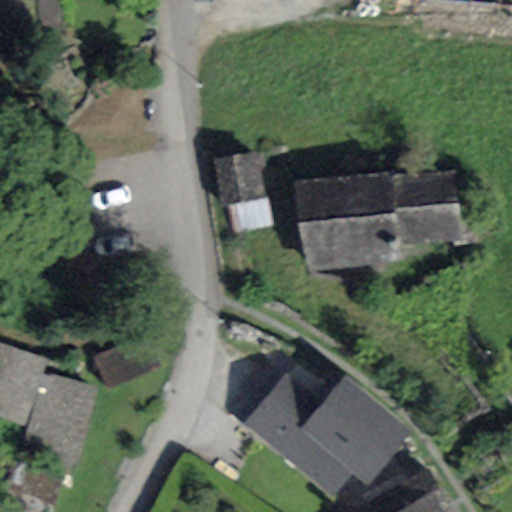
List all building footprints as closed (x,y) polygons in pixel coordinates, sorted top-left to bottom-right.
[(57,0),(36,0),(39,28),(60,26),(57,0)] [(257,152),(212,160),(222,207),(266,198),(257,152)] [(390,173),(294,182),(303,272),(399,263),(398,246),(457,241),(450,172),(391,178),(390,173)] [(334,501),(355,475),(368,486),(411,434),(343,378),(322,403),(287,374),(243,426),(334,501)] [(450,511),(439,490),(396,511),(450,511)]
